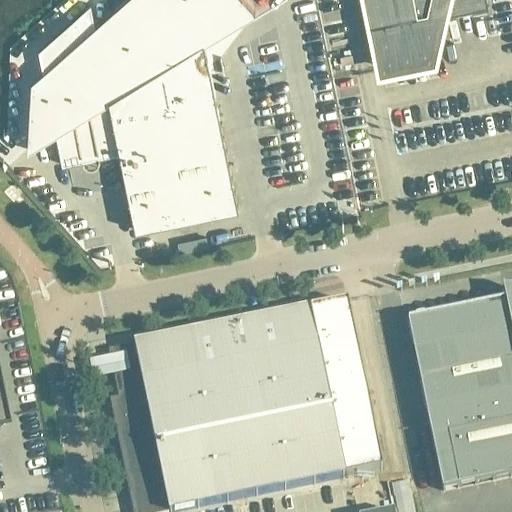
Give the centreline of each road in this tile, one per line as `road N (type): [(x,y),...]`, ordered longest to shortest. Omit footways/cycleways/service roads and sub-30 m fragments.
road 1 (unclassified): [(91,511),(51,315),(511,222)]
road 2 (unknown): [(377,113),(511,71)]
road 3 (unknown): [(511,150),(391,175)]
